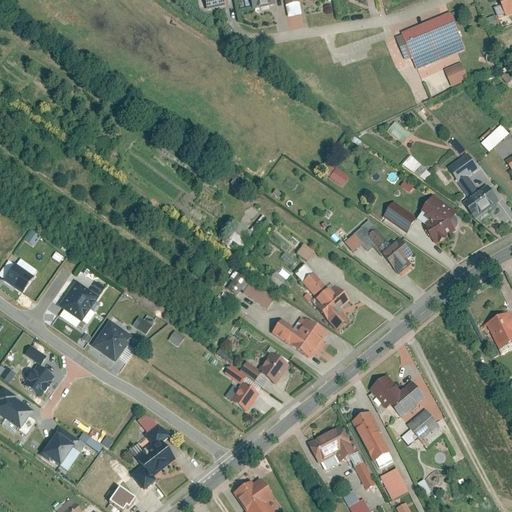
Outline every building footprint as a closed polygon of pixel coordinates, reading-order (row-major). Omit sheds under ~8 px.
[(221,0),(201,0),(203,10),(223,6),(221,0)] [(249,0),(252,10),(268,6),(266,0),(249,0)] [(283,0),(288,19),(300,16),(298,5),(320,0),(283,0)] [(511,0),(495,0),(503,15),(511,11),(511,0)] [(465,45),(450,13),(399,37),(408,56),(414,53),(420,66),(465,45)] [(472,79),(465,63),(447,71),(454,87),(472,79)] [(387,132),(403,146),(411,136),(395,123),(387,132)] [(488,154),(509,137),(501,127),(480,144),(488,154)] [(460,199),(476,221),(500,202),(488,187),(483,192),(469,174),(476,169),(466,156),(449,169),(468,193),(460,199)] [(423,183),(430,175),(410,157),(403,165),(423,183)] [(329,178),(333,169),(327,167),(324,176),(329,178)] [(349,178),(337,169),(332,176),(344,185),(349,178)] [(438,244),(458,232),(460,214),(436,196),(425,212),(438,222),(440,224),(430,229),(438,244)] [(418,220),(395,203),(385,217),(408,234),(418,220)] [(252,232),(237,222),(228,234),(243,245),(252,232)] [(378,230),(372,235),(382,247),(388,242),(378,230)] [(30,233),(23,242),(32,249),(39,239),(30,233)] [(402,243),(384,258),(401,279),(414,268),(408,261),(413,256),(402,243)] [(303,245),(297,254),(309,262),(315,253),(303,245)] [(32,280),(14,266),(0,284),(18,297),(32,280)] [(306,267),(298,274),(321,298),(314,304),(336,327),(347,316),(338,307),(345,301),(336,292),(334,293),(323,282),(322,284),(306,267)] [(279,290),(290,277),(279,268),(269,282),(279,290)] [(226,290),(237,298),(247,283),(236,275),(226,290)] [(275,299),(252,283),(245,293),(268,309),(275,299)] [(98,300),(76,285),(59,309),(81,324),(98,300)] [(511,314),(489,324),(499,348),(511,342),(511,314)] [(131,328),(145,337),(154,323),(146,318),(143,322),(138,318),(131,328)] [(283,318),(274,330),(306,355),(325,331),(309,318),(299,330),(283,318)] [(105,332),(92,350),(123,371),(136,353),(105,332)] [(177,348),(183,339),(174,332),(167,341),(177,348)] [(29,347),(22,357),(38,368),(45,359),(29,347)] [(229,365),(232,360),(219,350),(216,355),(229,365)] [(230,398),(244,409),(266,377),(275,383),(287,365),(269,352),(256,370),(250,365),(244,374),(231,365),(223,376),(238,386),(230,398)] [(53,380),(37,368),(22,390),(38,401),(53,380)] [(0,377),(0,381),(9,385),(15,374),(4,369),(0,377)] [(389,377),(373,389),(389,412),(396,407),(403,416),(428,397),(417,381),(401,393),(389,377)] [(5,394),(0,401),(0,416),(20,431),(33,413),(5,394)] [(442,427),(428,410),(406,428),(419,445),(442,427)] [(393,465),(370,415),(355,421),(374,461),(381,458),(386,468),(393,465)] [(134,459),(148,476),(172,456),(161,442),(168,436),(158,427),(147,437),(152,444),(134,459)] [(360,487),(368,483),(341,430),(309,446),(320,468),(344,456),(360,487)] [(59,470),(77,443),(59,431),(41,458),(59,470)] [(97,455),(102,449),(81,435),(77,441),(97,455)] [(395,472),(381,479),(393,501),(407,493),(395,472)] [(252,481),(235,492),(247,511),(274,511),(270,505),(276,501),(263,481),(255,486),(252,481)] [(424,482),(417,485),(424,498),(430,495),(424,482)] [(367,511),(361,501),(351,507),(354,511),(367,511)] [(78,511),(72,502),(57,511),(78,511)]
